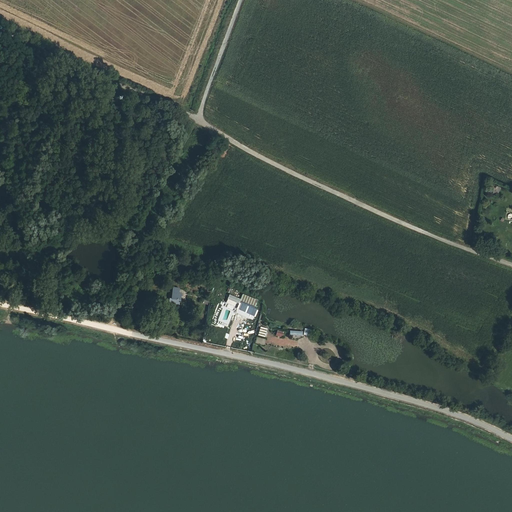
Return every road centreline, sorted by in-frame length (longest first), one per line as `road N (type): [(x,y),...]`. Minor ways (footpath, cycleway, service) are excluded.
road 1 (track): [(511,266),(383,216),(0,29)]
road 2 (unclassified): [(124,332),(376,391),(511,438)]
road 3 (track): [(241,0),(198,119),(136,235)]
road 4 (track): [(0,304),(124,332)]
